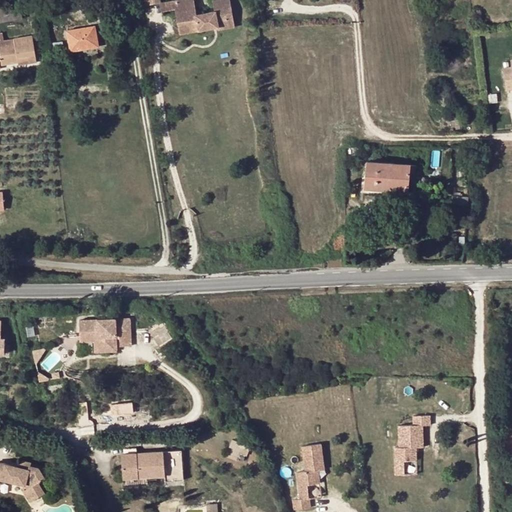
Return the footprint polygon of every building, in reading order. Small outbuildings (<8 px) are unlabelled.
[(174,12),(177,24),(186,23),(187,30),(197,28),(198,34),(212,32),(212,31),(211,26),(218,25),(219,30),(219,31),(234,29),(229,0),(223,0),(213,2),(215,13),(196,16),(195,12),(185,13),(183,1),(160,4),(159,4),(161,14),(174,12)] [(187,0),(183,1),(185,13),(195,12),(193,0),(187,0)] [(0,24),(23,20),(21,7),(0,10),(0,24)] [(187,30),(186,23),(177,24),(179,37),(198,34),(197,28),(187,30)] [(98,48),(94,27),(67,32),(71,52),(98,48)] [(35,55),(32,38),(5,42),(3,36),(0,36),(0,65),(0,66),(19,63),(18,58),(28,57),(35,55)] [(460,121),(459,113),(449,115),(450,122),(460,121)] [(410,175),(416,176),(416,171),(416,167),(367,163),(365,189),(408,193),(410,175)] [(467,206),(468,199),(452,197),(452,205),(467,206)] [(131,318),(116,318),(79,320),(80,338),(80,343),(94,342),(94,353),(117,352),(116,337),(116,326),(119,326),(120,346),(132,346),(131,318)] [(174,337),(164,321),(152,327),(163,344),(174,337)] [(79,425),(90,424),(88,401),(76,403),(79,425)] [(430,415),(413,416),(413,425),(398,425),(399,447),(395,447),(395,475),(404,474),(404,461),(416,460),(416,447),(423,447),(422,425),(430,425),(430,415)] [(230,433),(221,448),(234,455),(239,445),(246,449),(249,444),(230,433)] [(310,508),(309,499),(307,485),(320,483),(318,470),(324,469),(321,444),(302,446),(305,471),(297,472),(300,499),(293,500),(294,510),(310,508)] [(182,450),(121,454),(123,479),(164,476),(165,482),(184,480),(182,450)] [(31,462),(21,460),(19,467),(28,469),(29,465),(31,466),(31,462)] [(416,460),(404,461),(404,474),(417,474),(416,460)] [(0,480),(1,480),(1,479),(24,485),(27,489),(23,491),(29,503),(45,493),(39,482),(45,478),(39,467),(31,466),(29,465),(28,469),(19,467),(5,463),(5,462),(4,462),(0,461),(0,480)] [(320,483),(307,485),(309,499),(322,497),(320,483)]
